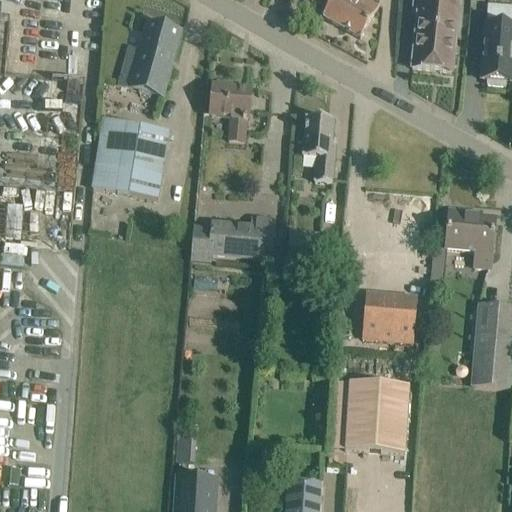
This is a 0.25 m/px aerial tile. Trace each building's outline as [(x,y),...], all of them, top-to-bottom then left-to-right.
[(370,0),(332,0),(332,2),(322,19),(360,41),(369,23),(379,5),(370,0)] [(412,70),(450,74),(459,0),(414,0),(413,16),(418,17),(412,70)] [(487,26),(482,82),(487,82),(487,87),(505,88),(505,84),(510,84),(511,62),(511,8),(488,7),(487,26)] [(161,102),(176,53),(181,34),(146,24),(138,52),(127,49),(122,68),(116,88),(161,102)] [(18,33),(15,61),(35,63),(38,35),(18,33)] [(247,121),(247,113),(249,93),(213,89),(211,109),(210,118),(230,119),(228,143),(243,145),(245,121),(247,121)] [(331,147),(333,123),(306,121),(302,159),(318,160),(316,185),(332,186),(335,147),(331,147)] [(90,192),(156,203),(168,134),(102,122),(90,192)] [(489,273),(492,242),(494,222),(466,220),(467,215),(449,214),(447,233),(445,253),(474,256),(473,271),(489,273)] [(192,250),(191,262),(192,262),(210,263),(210,260),(269,264),(273,222),(250,221),(249,227),(213,224),(213,230),(193,229),(192,250)] [(289,233),(286,272),(316,274),(319,236),(289,233)] [(328,282),(316,292),(326,305),(338,295),(328,282)] [(416,300),(366,296),(362,342),(412,347),(416,300)] [(511,394),(511,312),(478,309),(471,391),(511,395),(511,394)] [(408,389),(350,385),(346,453),(404,457),(408,389)] [(174,462),(190,463),(191,436),(175,435),(174,462)] [(213,511),(215,481),(177,479),(174,511),(213,511)] [(319,511),(321,487),(289,485),(286,511),(319,511)]
